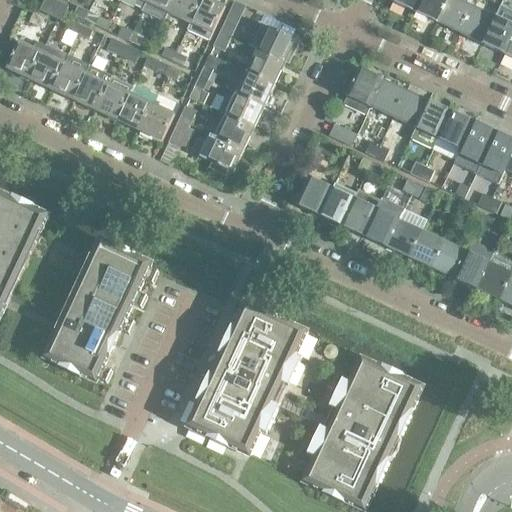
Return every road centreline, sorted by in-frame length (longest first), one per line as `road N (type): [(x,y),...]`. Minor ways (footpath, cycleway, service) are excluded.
road 1 (residential): [(0,117),(258,233)]
road 2 (residential): [(511,357),(258,233)]
road 3 (residential): [(258,233),(342,30)]
road 4 (residential): [(511,107),(342,30)]
